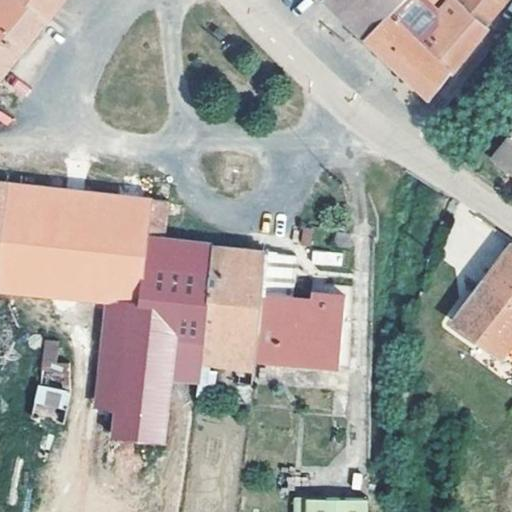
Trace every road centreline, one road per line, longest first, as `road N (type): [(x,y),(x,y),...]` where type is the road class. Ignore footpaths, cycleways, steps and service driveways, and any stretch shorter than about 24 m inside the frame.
road 1 (residential): [(239,0),(302,67),(511,224)]
road 2 (unknown): [(425,163),(510,53)]
